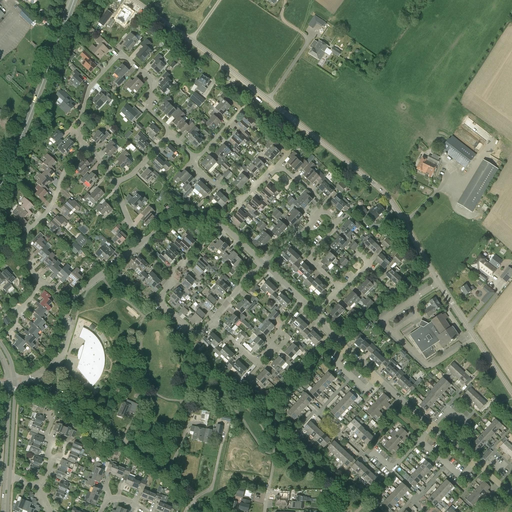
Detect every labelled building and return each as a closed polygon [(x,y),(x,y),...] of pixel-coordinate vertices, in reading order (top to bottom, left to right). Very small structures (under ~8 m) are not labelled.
[(30,26),(35,21),(19,5),(15,9),(20,14),(18,15),(30,26)] [(129,17),(131,13),(124,8),(117,19),(124,24),(127,20),(128,21),(130,17),(129,17)] [(104,15),(99,23),(103,26),(109,19),(104,15)] [(136,44),(138,41),(136,39),(130,33),(124,40),(126,42),(123,45),(129,51),(136,44)] [(100,45),(93,53),(100,59),(104,55),(103,55),(108,50),(105,47),(107,44),(100,37),(96,42),(100,45)] [(144,47),(136,56),(137,56),(143,62),(152,52),(146,47),(150,43),(146,40),(141,45),(144,47)] [(311,50),(309,53),(320,60),(324,53),(326,51),(331,54),(331,53),(330,51),(327,49),(329,47),(319,41),(318,43),(317,43),(314,41),(310,47),(312,49),(311,50)] [(341,53),(332,47),(330,51),(331,53),(338,57),(339,56),(341,53)] [(81,56),(85,61),(82,64),(91,73),(96,67),(89,60),(91,57),(85,52),(81,56)] [(156,62),(151,67),(158,73),(165,66),(159,61),(162,58),(158,54),(153,60),(156,62)] [(119,78),(115,82),(119,86),(125,80),(122,78),(129,71),(122,65),(114,74),(119,78)] [(72,79),(71,80),(74,83),(72,85),(76,88),(82,82),(78,77),(80,75),(75,71),(71,75),(74,77),(72,79)] [(170,91),(173,87),(169,84),(171,81),(168,78),(170,75),(166,72),(162,77),(164,79),(158,86),(160,88),(159,90),(164,94),(169,89),(170,91)] [(204,88),(209,81),(202,76),(198,82),(200,83),(196,90),(203,95),(206,89),(204,88)] [(143,84),(136,78),(132,83),(129,81),(123,88),(126,90),(128,88),(132,92),(135,88),(138,90),(143,84)] [(60,90),(56,94),(61,98),(64,102),(61,105),(62,105),(60,107),(67,114),(69,111),(69,112),(73,108),(68,102),(71,99),(63,91),(62,92),(60,90)] [(100,93),(92,101),(99,108),(108,99),(110,101),(113,99),(107,93),(104,96),(100,93)] [(200,107),(204,102),(195,93),(190,98),(200,107)] [(221,103),(219,105),(227,112),(231,107),(227,104),(229,101),(222,95),(218,100),(221,103)] [(160,109),(164,114),(171,107),(169,104),(171,102),(170,100),(171,100),(169,97),(164,100),(163,101),(165,104),(160,109)] [(222,116),(227,112),(219,105),(215,109),(212,106),(210,108),(214,112),(217,115),(219,112),(222,116)] [(133,111),(127,106),(122,112),(131,121),(134,118),(137,120),(142,115),(136,109),(133,111)] [(171,116),(174,119),(181,111),(176,107),(174,109),(171,107),(164,114),(169,118),(171,116)] [(185,115),(181,111),(174,119),(176,121),(174,124),(178,128),(184,123),(185,122),(181,119),(185,115)] [(218,116),(217,115),(214,112),(210,116),(212,118),(209,120),(216,127),(220,122),(216,118),(218,116)] [(246,117),(242,121),(249,128),(251,125),(254,127),(257,123),(253,119),(251,121),(246,117)] [(196,124),(193,120),(191,122),(190,122),(187,126),(184,123),(178,128),(178,129),(183,134),(187,130),(189,132),(194,126),(196,124)] [(212,131),(216,127),(209,120),(207,123),(203,120),(200,124),(205,128),(207,126),(212,131)] [(243,131),(242,133),(247,138),(249,135),(245,132),(249,128),(242,121),(238,126),(243,131)] [(155,137),(160,131),(153,125),(148,131),(150,133),(148,135),(153,140),(156,138),(155,137)] [(189,142),(191,144),(198,136),(196,134),(198,131),(194,127),(190,131),(192,134),(188,139),(190,141),(189,142)] [(205,129),(202,132),(207,137),(210,134),(205,129)] [(60,139),(63,136),(57,131),(50,138),(55,142),(54,144),(57,147),(62,141),(60,139)] [(96,135),(92,139),(97,144),(102,138),(105,141),(110,135),(107,133),(104,136),(98,131),(96,134),(96,135)] [(236,132),(232,136),(240,144),(243,141),(246,145),(250,141),(247,138),(242,133),(241,133),(245,136),(243,138),(236,132)] [(142,140),(145,137),(140,133),(136,138),(139,141),(137,144),(144,150),(148,145),(142,140)] [(200,135),(198,136),(191,144),(196,149),(203,141),(201,139),(203,137),(200,135)] [(238,147),(240,144),(232,136),(228,141),(235,147),(233,150),(235,152),(237,154),(241,150),(238,147)] [(449,139),(439,151),(444,155),(445,153),(465,169),(476,155),(452,136),(449,139)] [(56,149),(62,154),(65,151),(67,153),(71,149),(70,148),(73,144),(68,140),(68,141),(66,139),(62,144),(61,143),(56,149)] [(279,145),(272,139),(265,147),(268,151),(275,157),(280,153),(275,148),(279,145)] [(105,152),(110,157),(117,150),(114,147),(116,145),(112,141),(107,146),(109,148),(105,152)] [(130,144),(125,148),(128,151),(130,149),(133,152),(136,149),(130,144)] [(237,154),(235,152),(233,154),(232,153),(223,145),(219,149),(227,156),(229,158),(232,156),(234,156),(238,160),(241,157),(237,154)] [(165,151),(168,154),(166,156),(171,161),(176,157),(173,155),(176,152),(170,146),(165,151)] [(218,160),(228,170),(230,172),(232,169),(230,168),(231,167),(226,163),(227,161),(225,159),(227,156),(219,149),(215,154),(219,157),(217,159),(218,160)] [(122,159),(118,164),(123,169),(127,165),(128,167),(132,163),(127,159),(130,156),(125,151),(120,157),(122,159)] [(271,162),(275,157),(268,151),(266,154),(264,151),(262,153),(261,152),(258,155),(264,160),(266,157),(271,162)] [(287,164),(291,167),(298,160),(295,158),(298,156),(294,152),(290,157),(292,159),(287,164)] [(42,164),(45,166),(53,173),(55,170),(52,167),(56,163),(46,154),(43,158),(46,160),(42,164)] [(436,158),(436,156),(433,154),(432,156),(429,155),(427,159),(422,157),(416,169),(429,175),(428,177),(430,178),(439,160),(436,158)] [(261,163),(264,160),(258,155),(256,158),(257,159),(252,164),(259,171),(264,165),(261,163)] [(209,156),(205,161),(212,167),(216,163),(215,162),(209,156)] [(171,166),(165,161),(163,163),(158,158),(154,163),(156,165),(154,168),(158,172),(163,167),(166,171),(171,166)] [(75,170),(79,174),(80,174),(82,176),(86,171),(84,169),(89,164),(84,160),(77,167),(78,167),(75,170)] [(226,172),(228,170),(218,160),(215,162),(216,163),(226,172)] [(301,163),(298,160),(291,167),(296,172),(301,167),(303,169),(308,164),(304,160),(301,163)] [(208,172),(212,167),(205,161),(201,165),(208,172)] [(472,213),(498,170),(483,161),(457,204),(472,213)] [(303,176),(307,180),(314,173),(316,170),(314,168),(316,166),(311,162),(306,167),(306,168),(304,170),(306,172),(303,176)] [(244,166),(241,169),(242,169),(247,174),(249,171),(254,176),(259,171),(252,164),(247,170),(244,166)] [(54,174),(53,173),(45,166),(41,169),(44,172),(41,175),(49,183),(51,184),(53,182),(50,179),(54,174)] [(157,181),(160,177),(159,175),(154,171),(152,173),(148,169),(141,177),(147,182),(153,175),(156,178),(155,179),(157,181)] [(180,179),(183,182),(189,175),(185,171),(179,177),(177,174),(173,179),(177,183),(180,179)] [(318,183),(324,178),(323,178),(324,177),(319,172),(317,175),(314,173),(307,180),(312,184),(316,180),(319,182),(318,183)] [(90,186),(97,179),(92,173),(85,181),(82,178),(80,181),(83,184),(85,181),(90,186)] [(45,187),(49,183),(41,175),(40,174),(36,177),(39,180),(36,183),(38,185),(46,192),(48,190),(45,187)] [(242,174),(237,179),(244,185),(248,180),(242,174)] [(194,179),(189,175),(183,182),(185,184),(182,188),(186,191),(190,187),(188,185),(194,179)] [(324,178),(318,183),(321,186),(318,189),(323,193),(329,187),(326,184),(328,182),(324,178)] [(239,190),(244,185),(237,179),(233,184),(239,190)] [(194,189),(199,193),(205,187),(200,182),(194,189)] [(48,194),(46,192),(38,185),(35,189),(37,191),(34,195),(44,204),(46,201),(43,198),(48,194)] [(269,186),(265,190),(274,199),(278,195),(278,194),(280,192),(275,188),(273,190),(269,186)] [(210,192),(205,187),(199,193),(204,198),(210,192)] [(331,189),(329,187),(323,193),(328,197),(334,191),(335,189),(333,187),(331,189)] [(188,196),(193,190),(191,188),(185,194),(188,196)] [(89,201),(93,205),(104,194),(98,189),(90,197),(87,194),(82,199),(85,201),(88,198),(89,200),(89,201)] [(270,204),(274,199),(265,190),(260,195),(265,199),(263,201),(267,206),(270,203),(270,204)] [(307,190),(304,193),(300,197),(302,199),(308,205),(313,200),(310,198),(312,195),(307,190)] [(213,199),(217,203),(224,197),(219,193),(214,198),(211,196),(206,202),(209,204),(213,199)] [(136,194),(132,198),(129,202),(135,208),(139,204),(142,207),(147,201),(145,198),(143,200),(136,194)] [(290,196),(287,198),(293,204),(296,201),(290,196)] [(330,203),(335,207),(341,201),(336,196),(330,203)] [(228,201),(224,197),(217,203),(222,208),(219,211),(222,213),(227,208),(224,205),(228,201)] [(300,197),(298,199),(300,201),(297,204),(304,210),(308,205),(302,199),(300,197)] [(20,207),(27,214),(29,217),(32,214),(29,211),(33,207),(23,198),(20,201),(23,204),(20,207)] [(254,198),(250,203),(257,209),(260,206),(263,209),(267,205),(261,200),(259,203),(254,198)] [(290,207),(293,204),(287,198),(284,201),(290,207)] [(341,201),(335,207),(340,212),(343,209),(345,211),(351,205),(351,206),(355,203),(353,201),(350,204),(344,198),(341,201)] [(197,206),(200,208),(205,202),(203,200),(197,206)] [(69,201),(65,205),(71,211),(74,208),(77,211),(80,207),(74,201),(72,203),(69,201)] [(106,214),(107,214),(112,210),(104,203),(101,207),(98,205),(94,209),(102,216),(105,212),(106,214)] [(255,212),(257,209),(250,203),(246,207),(251,212),(249,214),(254,219),(258,215),(255,212)] [(67,216),(71,211),(65,205),(60,209),(63,212),(61,214),(67,220),(69,218),(67,216)] [(374,209),(373,208),(368,212),(374,220),(379,216),(378,216),(384,211),(380,205),(374,209)] [(23,219),(27,214),(20,207),(18,206),(15,210),(18,212),(15,216),(18,219),(15,223),(21,229),(27,222),(23,219)] [(143,213),(146,215),(141,220),(147,225),(154,217),(152,215),(155,212),(149,207),(143,213)] [(292,215),(298,221),(302,217),(293,208),(289,213),(292,215)] [(367,212),(363,208),(357,212),(361,217),(367,212)] [(277,210),(274,212),(280,218),(283,215),(277,210)] [(240,211),(236,215),(243,222),(247,218),(250,221),(253,219),(247,213),(244,215),(240,211)] [(277,221),(280,218),(274,212),(272,215),(277,221)] [(246,225),(243,222),(236,215),(231,220),(234,222),(232,225),(238,230),(240,229),(241,230),(246,225)] [(293,226),(298,221),(292,215),(289,218),(287,216),(285,218),(287,220),(293,226)] [(52,221),(59,227),(62,224),(64,226),(66,225),(68,223),(62,217),(59,219),(56,216),(52,221)] [(276,223),(278,224),(276,226),(283,232),(287,228),(280,222),(279,220),(276,223)] [(349,220),(344,225),(351,231),(355,226),(357,228),(360,226),(354,221),(352,223),(349,220)] [(61,229),(59,227),(52,221),(48,225),(51,228),(49,230),(55,236),(57,234),(61,229)] [(262,232),(265,229),(259,223),(256,226),(262,232)] [(118,224),(113,230),(118,234),(116,237),(118,239),(115,242),(118,246),(122,242),(121,241),(126,237),(118,229),(120,227),(118,224)] [(283,232),(276,226),(276,227),(274,224),(272,226),(274,229),(272,231),(278,237),(283,232)] [(353,233),(351,231),(344,225),(340,230),(348,238),(353,233)] [(88,232),(82,227),(81,228),(79,227),(77,229),(84,236),(88,232)] [(186,238),(183,240),(190,247),(195,242),(190,238),(192,236),(187,231),(183,235),(186,238)] [(262,232),(258,236),(267,243),(271,239),(265,233),(264,234),(262,232)] [(372,241),(372,236),(372,232),(371,232),(369,234),(364,239),(367,242),(364,245),(369,249),(375,243),(372,241)] [(35,256),(38,254),(44,246),(41,243),(44,240),(40,237),(42,235),(42,234),(40,233),(39,233),(34,239),(36,241),(31,247),(36,251),(33,254),(35,256)] [(106,260),(114,252),(105,244),(106,241),(101,236),(98,239),(102,243),(100,245),(101,246),(102,247),(96,254),(101,260),(104,257),(106,260)] [(260,251),(262,248),(267,243),(258,236),(260,238),(256,242),(254,240),(251,243),(257,248),(260,251)] [(339,237),(335,241),(341,247),(343,249),(348,245),(339,237)] [(186,251),(190,247),(183,240),(181,243),(177,239),(173,243),(178,248),(180,246),(186,251)] [(218,250),(224,244),(219,240),(215,245),(213,243),(209,247),(213,250),(215,248),(218,251),(218,250)] [(377,240),(375,243),(369,249),(374,254),(375,252),(377,254),(382,249),(377,245),(379,242),(377,240)] [(340,252),(338,250),(341,247),(335,241),(330,246),(336,252),(338,254),(340,252)] [(74,242),(68,248),(75,255),(81,249),(74,242)] [(171,248),(167,252),(174,259),(178,254),(174,250),(176,248),(171,243),(169,246),(171,248)] [(219,255),(223,258),(227,254),(225,252),(229,247),(224,243),(224,244),(218,250),(221,253),(219,255)] [(46,245),(44,246),(38,254),(42,258),(38,262),(41,264),(43,262),(50,254),(47,251),(49,248),(46,245)] [(285,255),(289,259),(295,253),(291,248),(288,252),(285,249),(280,255),(283,257),(285,255)] [(229,256),(227,254),(223,258),(227,262),(229,260),(231,262),(231,263),(237,256),(238,256),(233,251),(229,256)] [(170,263),(174,259),(167,252),(163,257),(161,254),(160,255),(159,257),(163,261),(165,259),(170,263)] [(380,265),(386,258),(383,256),(385,254),(383,252),(381,254),(375,260),(380,265)] [(51,253),(50,254),(43,262),(48,266),(44,270),(47,272),(49,270),(56,262),(55,262),(52,259),(55,256),(51,253)] [(300,257),(295,253),(289,259),(294,264),(291,267),(292,268),(291,270),(292,271),(293,270),(299,264),(296,262),(300,257)] [(329,253),(325,257),(331,263),(336,259),(329,253)] [(480,255),(479,255),(471,266),(477,270),(478,270),(489,279),(502,262),(490,253),(485,259),(480,255)] [(393,260),(395,262),(402,255),(402,254),(400,256),(399,254),(398,255),(393,260)] [(403,254),(402,255),(395,262),(398,265),(403,259),(402,259),(405,256),(403,254)] [(236,272),(243,265),(240,262),(242,260),(240,259),(241,259),(240,258),(238,256),(237,256),(231,263),(234,266),(231,268),(232,268),(231,268),(236,272)] [(132,264),(137,268),(143,261),(139,257),(136,260),(133,257),(128,263),(131,265),(132,264)] [(196,265),(203,272),(205,269),(207,271),(211,267),(207,263),(209,261),(204,257),(202,259),(206,263),(204,265),(200,261),(198,263),(197,262),(196,264),(196,265)] [(327,268),(331,263),(325,257),(321,262),(324,265),(321,268),(327,273),(329,270),(327,268)] [(390,259),(388,261),(386,258),(380,265),(385,269),(391,263),(392,261),(390,259)] [(52,280),(57,275),(61,270),(58,267),(60,264),(57,261),(55,262),(56,262),(49,270),(53,274),(50,278),(52,280)] [(148,266),(143,261),(137,268),(135,271),(139,275),(137,278),(140,280),(140,279),(145,274),(143,272),(148,266)] [(62,283),(68,277),(71,274),(67,270),(70,268),(66,264),(61,270),(57,275),(58,275),(58,276),(59,277),(60,277),(61,278),(61,277),(62,278),(59,281),(62,283)] [(298,270),(303,274),(309,268),(304,264),(301,267),(299,264),(293,270),(296,272),(298,270)] [(203,272),(196,265),(197,266),(192,270),(195,273),(194,274),(196,276),(195,277),(200,281),(203,277),(201,275),(203,272)] [(3,268),(0,271),(0,273),(5,280),(7,282),(12,277),(6,270),(5,270),(3,268)] [(76,268),(71,274),(68,277),(73,281),(69,285),(71,287),(74,289),(79,283),(77,281),(81,277),(77,274),(80,271),(76,268)] [(313,273),(309,268),(303,274),(307,279),(304,282),(307,285),(312,279),(309,277),(313,273)] [(395,270),(394,268),(392,270),(386,276),(391,280),(397,274),(399,272),(399,271),(399,272),(396,269),(395,270)] [(502,278),(506,282),(511,275),(511,270),(510,268),(502,278)] [(148,276),(145,274),(140,279),(143,282),(144,281),(149,285),(150,284),(156,277),(152,272),(148,276)] [(397,274),(391,280),(396,285),(398,282),(401,284),(406,279),(403,276),(401,278),(397,274)] [(198,284),(197,283),(198,283),(199,283),(200,282),(199,281),(200,281),(195,277),(193,279),(189,275),(184,279),(191,285),(194,283),(196,285),(197,286),(198,284)] [(161,282),(156,277),(150,284),(154,288),(152,290),(155,293),(160,287),(158,285),(161,282)] [(224,292),(228,288),(224,283),(226,281),(222,277),(218,281),(220,282),(218,285),(218,286),(224,292)] [(192,286),(191,285),(184,279),(185,280),(181,284),(185,289),(184,291),(188,295),(189,295),(190,294),(189,293),(191,291),(189,289),(192,286)] [(314,282),(312,279),(307,285),(309,287),(311,285),(316,289),(322,283),(317,279),(314,282)] [(367,280),(362,284),(368,290),(371,292),(375,288),(378,285),(372,280),(369,282),(367,280)] [(264,293),(266,291),(272,285),(268,281),(260,289),(264,293)] [(12,287),(9,283),(2,288),(6,292),(12,287)] [(326,287),(322,283),(316,289),(321,294),(319,296),(321,298),(326,293),(324,290),(326,287)] [(364,295),(368,290),(362,284),(358,289),(364,295)] [(269,297),(272,299),(276,295),(274,293),(277,289),(272,285),(266,291),(271,295),(269,297)] [(466,285),(460,289),(464,295),(470,292),(471,292),(474,290),(472,287),(469,289),(466,285)] [(225,293),(224,292),(218,286),(216,289),(214,287),(210,291),(214,295),(216,293),(221,297),(225,293)] [(184,299),(188,295),(184,291),(182,293),(177,288),(173,293),(180,299),(182,296),(184,299)] [(494,292),(489,288),(486,291),(488,293),(484,297),(488,300),(494,292)] [(39,304),(46,311),(47,313),(51,309),(48,306),(52,303),(48,299),(50,297),(44,291),(39,296),(43,300),(39,304)] [(212,297),(214,295),(210,291),(206,295),(209,297),(206,299),(207,300),(213,305),(217,301),(212,297)] [(348,297),(354,302),(356,300),(359,302),(361,300),(358,298),(359,298),(352,292),(348,297)] [(180,300),(180,299),(173,293),(174,294),(169,298),(174,302),(172,304),(176,309),(180,305),(178,303),(180,300)] [(278,297),(276,295),(272,299),(274,302),(276,300),(280,304),(286,298),(281,293),(278,297)] [(350,307),(354,302),(348,297),(343,302),(350,307)] [(257,302),(252,298),(248,302),(244,299),(240,303),(246,309),(250,304),(251,305),(253,303),(255,304),(257,302)] [(291,302),(286,298),(280,304),(277,308),(279,310),(283,306),(285,309),(291,302)] [(429,302),(431,305),(431,306),(424,311),(425,313),(428,318),(437,312),(435,310),(441,307),(435,298),(429,302)] [(214,306),(213,305),(207,300),(204,303),(202,301),(198,305),(203,309),(205,306),(210,311),(214,306)] [(33,312),(35,314),(43,321),(46,317),(43,315),(46,311),(39,304),(37,302),(34,304),(37,307),(33,312)] [(242,313),(246,309),(240,303),(235,308),(241,313),(239,315),(244,320),(246,317),(242,313)] [(338,304),(334,309),(340,315),(344,310),(338,304)] [(201,311),(203,309),(198,305),(195,308),(197,310),(195,313),(195,314),(201,319),(205,315),(201,311)] [(338,319),(337,318),(340,315),(334,309),(329,314),(332,316),(330,319),(335,324),(338,322),(337,321),(338,319)] [(352,309),(349,311),(356,317),(358,314),(352,309)] [(275,310),(273,313),(271,315),(275,319),(277,317),(279,315),(275,310)] [(353,319),(356,317),(349,311),(347,314),(352,318),(348,322),(349,324),(353,319)] [(45,323),(43,321),(35,314),(33,316),(37,320),(33,324),(40,331),(41,333),(45,329),(42,326),(45,323)] [(202,320),(201,319),(195,314),(193,317),(190,314),(187,318),(191,322),(193,320),(198,324),(202,320)] [(242,322),(244,320),(239,315),(237,318),(233,314),(229,319),(235,325),(240,320),(242,322)] [(441,314),(431,321),(432,322),(426,326),(423,328),(420,327),(420,328),(409,335),(425,360),(435,353),(455,339),(458,336),(453,328),(452,327),(450,328),(445,320),(448,318),(445,315),(445,314),(442,315),(441,314)] [(275,327),(271,324),(275,319),(271,315),(262,324),(264,325),(264,326),(270,332),(275,327)] [(6,325),(10,323),(7,317),(2,319),(6,325)] [(293,324),(297,328),(303,322),(298,318),(296,320),(294,318),(288,324),(291,326),(293,324)] [(233,331),(231,329),(235,325),(229,319),(225,324),(228,326),(225,329),(231,334),(233,331)] [(368,320),(364,324),(368,329),(372,324),(368,320)] [(28,333),(35,339),(35,340),(36,341),(40,337),(37,335),(40,331),(33,324),(30,322),(28,325),(32,328),(28,333)] [(300,335),(302,337),(308,331),(305,329),(308,326),(303,322),(297,328),(302,333),(300,335)] [(266,336),(270,332),(264,326),(260,330),(258,328),(258,329),(256,327),(254,329),(256,331),(260,335),(262,333),(266,336)] [(91,334),(91,333),(91,334),(90,333),(89,332),(87,331),(85,330),(84,329),(82,329),(82,328),(79,337),(80,337),(81,338),(83,339),(84,340),(85,340),(83,346),(82,346),(80,348),(78,353),(77,357),(78,359),(78,360),(79,360),(77,369),(92,387),(92,386),(93,385),(98,379),(101,372),(102,370),(103,365),(103,360),(103,355),(102,350),(100,345),(98,341),(94,337),(91,334)] [(23,341),(26,344),(31,349),(35,346),(32,343),(35,340),(35,339),(28,333),(25,330),(23,333),(27,337),(23,341)] [(257,337),(253,342),(260,347),(264,343),(258,337),(260,335),(256,331),(254,333),(257,337)] [(307,340),(309,339),(311,341),(317,335),(312,331),(310,333),(308,331),(302,337),(305,339),(305,338),(307,340)] [(206,339),(211,343),(217,337),(212,333),(206,339)] [(357,341),(354,344),(357,346),(359,348),(367,339),(362,335),(359,333),(355,338),(354,338),(357,341)] [(26,344),(23,341),(16,334),(13,337),(17,340),(11,347),(14,350),(16,348),(22,354),(25,350),(22,348),(26,344)] [(322,339),(317,335),(311,341),(316,345),(314,347),(317,350),(322,344),(319,342),(322,339)] [(213,350),(215,353),(219,348),(217,346),(222,342),(217,337),(211,343),(215,347),(213,350)] [(367,339),(359,348),(364,352),(366,349),(369,352),(374,346),(371,344),(369,346),(365,342),(367,340),(367,339)] [(253,342),(249,346),(247,344),(245,347),(250,352),(252,349),(255,352),(260,347),(253,342)] [(293,344),(289,348),(295,354),(299,350),(301,351),(302,353),(305,350),(303,349),(298,344),(296,346),(293,344)] [(215,353),(217,355),(222,359),(230,351),(225,347),(222,350),(219,348),(215,353)] [(374,362),(380,356),(378,354),(380,352),(375,347),(370,352),(372,355),(370,358),(374,362)] [(287,355),(285,358),(291,363),(293,361),(291,359),(295,354),(289,348),(284,353),(287,355)] [(226,364),(228,367),(232,362),(234,360),(232,358),(235,355),(230,351),(222,359),(223,359),(224,358),(228,361),(226,364)] [(279,356),(274,361),(281,367),(285,363),(288,366),(289,365),(292,367),(294,366),(291,363),(285,358),(282,360),(279,356)] [(385,360),(380,356),(374,362),(379,366),(382,363),(384,366),(389,361),(387,358),(385,360)] [(391,359),(389,361),(384,366),(387,368),(384,371),(387,374),(386,375),(387,376),(397,365),(391,359)] [(229,371),(232,367),(237,371),(242,365),(238,361),(234,364),(232,362),(228,367),(227,369),(229,371)] [(273,368),(271,370),(277,376),(279,374),(277,372),(281,367),(274,361),(270,366),(273,368)] [(449,372),(452,375),(459,368),(453,362),(447,369),(450,371),(449,372)] [(247,369),(242,365),(237,371),(234,374),(235,374),(239,378),(247,369)] [(397,378),(402,372),(400,370),(401,369),(397,365),(387,376),(388,377),(389,376),(392,379),(395,376),(397,378)] [(458,379),(464,372),(459,368),(452,375),(454,377),(455,376),(458,379)] [(261,374),(267,380),(269,378),(272,381),(274,379),(275,379),(277,377),(277,376),(271,370),(268,373),(265,369),(261,374)] [(328,372),(324,375),(332,382),(335,379),(328,372)] [(405,384),(408,381),(406,379),(407,378),(404,375),(405,375),(402,372),(397,378),(400,380),(397,383),(402,387),(405,384)] [(469,377),(464,372),(458,379),(461,381),(460,382),(463,385),(469,377)] [(263,385),(267,380),(261,374),(256,379),(259,381),(257,384),(262,389),(264,386),(263,385)] [(332,382),(324,375),(321,379),(329,386),(332,382)] [(405,384),(402,387),(406,392),(409,389),(412,391),(417,386),(415,384),(416,383),(411,378),(408,381),(405,384)] [(442,378),(439,381),(447,389),(450,385),(442,378)] [(329,386),(321,379),(318,382),(326,389),(329,386)] [(436,384),(444,392),(447,389),(439,381),(436,384)] [(315,385),(323,392),(326,389),(318,382),(315,385)] [(444,392),(436,384),(433,388),(441,395),(444,392)] [(312,388),(320,396),(323,392),(315,385),(312,388)] [(466,397),(469,400),(476,393),(470,388),(469,389),(468,387),(465,389),(467,391),(464,394),(467,397),(466,397)] [(316,399),(320,396),(312,388),(309,392),(316,399)] [(431,392),(438,398),(441,395),(433,388),(430,391),(431,392)] [(346,396),(353,403),(357,399),(359,397),(352,390),(350,393),(349,392),(346,396)] [(438,398),(431,392),(428,395),(435,402),(438,398)] [(305,393),(302,396),(310,404),(313,400),(305,393)] [(383,393),(379,398),(388,407),(390,405),(387,402),(390,400),(383,393)] [(475,404),(481,398),(476,393),(469,400),(472,402),(472,401),(475,404)] [(435,402),(428,395),(425,399),(432,405),(435,402)] [(310,404),(302,396),(299,400),(307,407),(310,404)] [(343,399),(350,406),(353,403),(346,396),(343,399)] [(388,407),(379,398),(375,403),(381,409),(384,406),(386,409),(388,407)] [(486,403),(481,398),(475,404),(478,406),(477,407),(480,410),(486,403)] [(340,402),(347,409),(350,406),(343,399),(340,402)] [(432,405),(425,399),(422,402),(429,408),(432,405)] [(30,421),(33,422),(42,425),(44,419),(43,419),(44,416),(42,415),(44,410),(43,409),(45,405),(45,404),(35,400),(33,405),(38,407),(37,410),(39,411),(38,414),(37,413),(36,416),(35,416),(34,419),(32,418),(30,421)] [(307,407),(299,400),(296,403),(303,410),(307,407)] [(336,405),(344,412),(347,409),(340,402),(336,405)] [(426,412),(429,408),(422,402),(419,405),(426,412)] [(125,420),(131,406),(123,403),(117,416),(125,420)] [(303,410),(296,403),(293,406),(300,414),(303,410)] [(381,409),(375,403),(370,407),(380,416),(382,414),(379,411),(381,409)] [(333,409),(341,416),(344,412),(336,405),(333,409)] [(300,414),(293,406),(290,409),(297,417),(300,414)] [(378,418),(380,416),(370,407),(366,412),(373,418),(375,415),(378,418)] [(294,420),(297,417),(290,409),(286,413),(294,420)] [(338,419),(341,416),(333,409),(330,412),(338,419)] [(347,427),(351,430),(358,423),(354,419),(347,427)] [(495,420),(491,424),(498,430),(502,426),(495,420)] [(303,429),(307,432),(314,425),(310,421),(303,429)] [(39,431),(42,425),(33,422),(30,428),(31,428),(30,431),(37,434),(38,431),(39,431)] [(55,432),(61,435),(64,426),(58,424),(58,425),(55,423),(52,430),(55,432)] [(358,423),(351,430),(354,434),(361,426),(358,423)] [(488,428),(494,434),(498,430),(491,424),(488,428)] [(213,431),(206,429),(203,442),(210,444),(212,433),(215,434),(216,433),(221,434),(223,426),(217,425),(216,429),(213,428),(213,431)] [(314,425),(307,432),(310,435),(317,428),(314,425)] [(70,429),(64,426),(61,435),(67,437),(70,438),(73,431),(70,429)] [(361,426),(354,434),(357,436),(364,429),(361,426)] [(192,440),(203,442),(206,429),(195,427),(192,440)] [(317,428),(310,435),(313,438),(321,431),(317,428)] [(401,428),(397,432),(406,441),(408,439),(405,436),(408,434),(401,428)] [(484,432),(491,438),(494,434),(488,428),(484,432)] [(364,429),(357,436),(361,440),(368,432),(364,429)] [(321,431),(313,438),(317,442),(324,434),(321,431)] [(95,435),(89,432),(86,440),(89,442),(90,439),(92,440),(95,435)] [(368,432),(361,440),(364,443),(371,435),(368,432)] [(406,441),(397,432),(392,437),(399,443),(401,441),(404,443),(406,441)] [(481,436),(487,442),(491,438),(484,432),(481,436)] [(324,434),(317,442),(320,445),(327,437),(324,434)] [(34,437),(31,443),(40,447),(43,441),(42,440),(43,437),(36,435),(35,437),(34,437)] [(374,438),(371,435),(364,443),(367,446),(374,438)] [(477,440),(483,446),(487,442),(481,436),(477,440)] [(330,440),(327,437),(320,445),(323,448),(330,440)] [(399,443),(392,437),(388,442),(397,450),(399,448),(397,446),(399,443)] [(505,453),(511,446),(506,441),(508,440),(505,437),(501,442),(503,444),(500,447),(503,450),(502,451),(505,453)] [(473,444),(480,450),(483,446),(477,440),(473,444)] [(327,448),(331,452),(338,444),(334,441),(327,448)] [(29,442),(28,445),(30,446),(29,449),(30,449),(29,452),(35,455),(36,452),(39,453),(41,450),(39,450),(40,447),(31,443),(29,442)] [(395,452),(397,450),(388,442),(384,446),(390,452),(393,450),(395,452)] [(69,452),(79,455),(81,449),(82,446),(74,443),(73,446),(72,446),(69,452)] [(338,444),(331,452),(334,455),(341,447),(338,444)] [(476,454),(480,450),(473,444),(469,448),(476,454)] [(341,447),(334,455),(337,458),(344,450),(341,447)] [(344,450),(337,458),(341,461),(348,453),(344,450)] [(486,450),(481,456),(483,458),(485,460),(490,454),(486,450)] [(79,455),(69,452),(67,458),(68,458),(67,461),(74,464),(75,461),(76,461),(77,458),(80,459),(81,456),(79,455)] [(348,453),(341,461),(344,464),(351,457),(348,453)] [(30,460),(29,464),(39,468),(42,462),(41,461),(42,459),(33,455),(32,458),(33,459),(32,461),(30,460)] [(354,460),(351,457),(344,464),(347,467),(354,460)] [(59,465),(57,468),(69,473),(71,470),(68,469),(69,466),(72,465),(72,464),(62,460),(61,462),(60,462),(59,465)] [(350,467),(354,471),(361,463),(358,460),(350,467)] [(425,460),(422,464),(430,471),(433,467),(425,460)] [(115,474),(118,467),(115,466),(116,463),(113,462),(113,463),(110,461),(109,463),(107,467),(110,468),(109,472),(115,474)] [(96,468),(93,474),(100,477),(103,471),(100,470),(102,465),(96,462),(94,467),(96,468)] [(361,463),(354,471),(358,474),(365,467),(361,463)] [(37,474),(39,468),(29,464),(27,467),(29,468),(28,470),(29,471),(28,474),(35,477),(36,474),(37,474)] [(419,467),(427,474),(430,471),(422,464),(419,467)] [(123,473),(125,474),(128,468),(125,467),(124,469),(118,467),(115,474),(121,477),(123,473)] [(365,467),(358,474),(361,477),(368,470),(365,467)] [(416,470),(424,477),(427,474),(419,467),(416,470)] [(68,476),(69,473),(57,468),(55,474),(56,475),(55,477),(62,480),(63,477),(64,478),(65,475),(68,476)] [(368,470),(361,477),(364,480),(371,473),(368,470)] [(413,474),(420,481),(424,477),(416,470),(413,474)] [(371,473),(364,480),(367,483),(375,476),(371,473)] [(98,483),(100,477),(93,474),(91,480),(89,479),(87,482),(93,484),(94,481),(98,483)] [(410,477),(417,484),(420,481),(413,474),(410,477)] [(378,479),(375,476),(367,483),(371,487),(378,479)] [(125,484),(131,487),(133,479),(127,477),(125,484)] [(414,488),(417,484),(410,477),(406,480),(414,488)] [(133,479),(131,487),(137,489),(138,486),(141,487),(144,479),(142,478),(141,480),(140,480),(139,482),(133,479)] [(446,480),(443,483),(450,490),(454,487),(446,480)] [(59,484),(57,490),(65,493),(68,487),(67,487),(68,484),(61,481),(60,484),(59,484)] [(483,481),(479,486),(488,494),(490,493),(487,490),(490,487),(483,481)] [(402,483),(398,486),(406,493),(409,490),(402,483)] [(440,486),(447,493),(450,490),(443,483),(440,486)] [(395,489),(403,496),(406,493),(398,486),(395,489)] [(436,490),(444,497),(447,493),(440,486),(436,490)] [(488,494),(479,486),(475,490),(481,496),(484,494),(486,497),(488,494)] [(93,487),(91,493),(98,496),(101,491),(93,487)] [(392,493),(400,500),(403,496),(395,489),(392,493)] [(63,499),(65,493),(57,490),(54,496),(55,496),(54,499),(61,502),(62,499),(63,499)] [(140,497),(146,500),(149,492),(143,490),(140,497)] [(156,493),(155,495),(152,493),(153,491),(150,490),(149,492),(146,500),(152,502),(154,499),(156,500),(159,494),(156,493)] [(433,493),(441,500),(444,497),(436,490),(433,493)] [(481,496),(475,490),(471,495),(480,504),(482,502),(479,499),(481,496)] [(96,502),(98,496),(91,493),(88,499),(87,499),(86,501),(91,504),(93,501),(96,502)] [(276,496),(276,501),(287,502),(287,497),(287,494),(280,493),(279,496),(276,496)] [(389,496),(397,503),(400,500),(392,493),(389,496)] [(430,496),(438,503),(441,500),(433,493),(430,496)] [(156,500),(159,501),(159,503),(156,510),(160,511),(161,511),(165,505),(162,504),(164,496),(159,494),(156,500)] [(478,506),(480,504),(471,495),(466,500),(473,506),(475,503),(478,506)] [(386,499),(394,506),(397,503),(389,496),(386,499)] [(435,507),(438,503),(430,496),(427,500),(435,507)] [(26,499),(25,502),(22,510),(25,511),(27,511),(29,508),(32,501),(26,499)] [(242,499),(241,504),(240,503),(239,510),(247,511),(249,506),(248,505),(250,501),(242,499)] [(390,510),(394,506),(386,499),(380,506),(387,511),(389,509),(390,510)] [(18,511),(20,510),(22,510),(25,502),(20,500),(18,505),(15,504),(13,510),(16,511),(18,511)]
